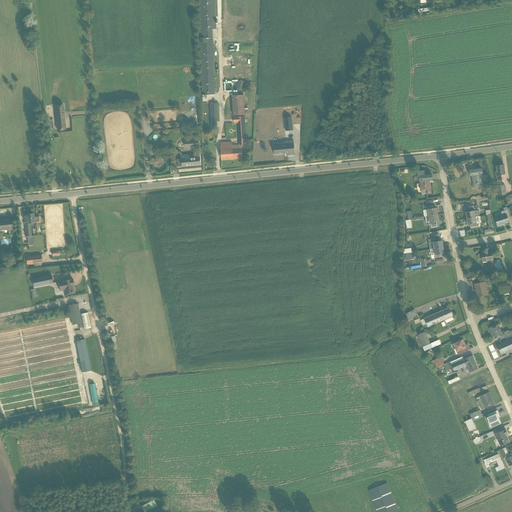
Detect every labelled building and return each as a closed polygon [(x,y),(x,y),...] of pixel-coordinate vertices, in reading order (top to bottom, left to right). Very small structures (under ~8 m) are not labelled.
[(215,95),(213,38),(217,38),(217,29),(216,29),(214,0),(198,0),(202,95),(215,95)] [(245,82),(240,80),(237,89),(240,91),(245,82)] [(243,95),(232,96),(233,116),(244,115),(243,95)] [(56,131),(66,130),(63,105),(54,106),(56,131)] [(221,160),(242,158),(242,149),(242,145),(247,145),(245,116),(237,117),(233,117),(234,124),(237,124),(238,145),(232,145),(232,142),(228,142),(228,143),(220,143),(221,160)] [(276,126),(277,133),(288,132),(288,131),(293,131),(292,125),(288,125),(287,121),(283,122),(283,125),(276,126)] [(184,141),(185,148),(199,146),(200,146),(199,140),(184,141)] [(274,154),(294,152),(293,141),(273,143),(274,154)] [(182,167),(201,165),(200,154),(181,155),(181,159),(177,159),(178,167),(182,167)] [(496,177),(497,183),(494,183),(494,186),(497,186),(498,196),(506,195),(505,185),(502,185),(501,175),(505,175),(504,165),(496,166),(497,171),(495,172),(496,177)] [(478,191),(485,190),(484,183),(482,183),(481,176),(482,175),(482,169),(469,170),(470,176),(472,176),(473,188),(477,188),(478,191)] [(430,193),(429,181),(432,180),(431,174),(424,175),(424,171),(417,172),(418,176),(419,176),(420,190),(425,190),(426,193),(430,193)] [(488,200),(487,198),(476,199),(477,206),(479,206),(479,201),(488,200)] [(424,217),(425,217),(437,215),(436,208),(434,209),(433,206),(425,207),(426,210),(423,211),(424,217)] [(497,226),(509,223),(507,218),(511,217),(507,207),(503,208),(504,211),(501,212),(502,215),(495,218),(497,226)] [(465,213),(466,219),(479,217),(478,210),(476,211),(475,208),(467,209),(468,212),(465,213)] [(24,215),(26,237),(27,237),(28,243),(29,243),(29,245),(33,245),(33,243),(34,242),(33,236),(31,236),(30,227),(31,227),(32,226),(33,226),(33,225),(33,224),(33,223),(34,223),(34,222),(39,222),(39,216),(33,217),(33,214),(24,215)] [(436,221),(438,221),(437,215),(425,217),(426,223),(428,223),(428,226),(436,224),(436,221)] [(478,224),(481,223),(480,217),(479,217),(466,219),(467,225),(470,225),(470,228),(478,226),(478,224)] [(6,231),(11,230),(10,220),(7,220),(4,220),(2,220),(2,221),(0,221),(0,236),(1,237),(1,233),(0,233),(0,232),(0,230),(6,230),(6,231)] [(429,243),(430,250),(443,247),(442,241),(439,241),(439,239),(431,240),(431,243),(429,243)] [(441,254),(444,254),(443,247),(430,250),(431,259),(442,257),(441,254)] [(490,262),(493,262),(491,252),(481,253),(481,254),(479,254),(478,255),(477,257),(478,258),(479,260),(480,260),(482,260),(482,262),(489,261),(490,262)] [(25,256),(26,265),(33,264),(34,267),(41,266),(40,263),(42,263),(41,255),(25,256)] [(422,268),(427,268),(426,259),(420,260),(420,261),(418,261),(419,268),(422,268)] [(508,278),(507,273),(504,273),(502,274),(503,278),(498,279),(500,285),(509,283),(511,282),(511,281),(511,280),(511,278),(511,277),(509,278),(510,278),(508,278)] [(31,279),(33,287),(53,283),(51,275),(31,279)] [(74,286),(72,279),(57,282),(59,291),(63,291),(64,295),(73,292),(74,290),(73,288),(72,288),(72,286),(74,286)] [(477,298),(488,295),(485,282),(474,284),(477,298)] [(68,305),(72,325),(78,324),(79,328),(82,327),(77,303),(68,305)] [(446,324),(454,320),(449,307),(424,319),(421,320),(424,329),(445,320),(446,324)] [(408,320),(417,316),(414,310),(411,311),(409,308),(406,310),(408,313),(406,314),(408,320)] [(83,329),(90,328),(87,313),(80,314),(83,329)] [(505,338),(511,336),(511,335),(511,331),(510,332),(509,330),(504,332),(504,331),(501,332),(500,328),(498,325),(501,324),(500,323),(489,328),(493,337),(494,336),(495,339),(499,337),(500,340),(505,338)] [(425,332),(416,336),(422,347),(424,351),(441,344),(439,340),(430,343),(425,332)] [(501,355),(511,349),(511,337),(511,336),(505,338),(507,341),(497,345),(501,355)] [(457,355),(470,349),(468,345),(465,346),(462,339),(452,344),(457,355)] [(76,345),(81,372),(90,370),(84,340),(74,341),(75,345),(76,345)] [(469,372),(477,369),(475,363),(475,362),(473,356),(463,360),(462,357),(444,365),(443,365),(446,371),(450,369),(450,370),(453,369),(454,371),(466,366),(469,372)] [(443,365),(444,365),(441,357),(432,361),(438,367),(443,365)] [(89,384),(92,404),(98,403),(94,384),(89,384)] [(37,412),(80,405),(79,399),(79,400),(78,393),(77,388),(49,393),(49,395),(47,396),(48,399),(35,402),(36,408),(37,412)] [(469,396),(480,392),(479,388),(468,393),(469,396)] [(5,408),(7,419),(35,414),(34,410),(28,411),(23,410),(34,408),(33,403),(24,405),(19,404),(32,402),(32,398),(30,398),(24,399),(24,394),(23,394),(14,393),(14,397),(14,398),(10,399),(5,398),(8,398),(5,397),(5,398),(4,404),(5,409),(5,408)] [(482,410),(494,404),(492,400),(492,401),(488,393),(479,397),(480,399),(477,401),(479,406),(480,406),(482,410)] [(469,414),(471,419),(481,414),(480,410),(475,412),(474,412),(469,414)] [(490,428),(499,424),(497,418),(500,417),(497,410),(487,415),(488,417),(486,418),(488,421),(487,422),(490,428)] [(468,431),(475,429),(471,418),(464,421),(468,431)] [(495,434),(500,446),(509,443),(507,438),(506,438),(505,435),(507,434),(505,429),(495,434)] [(500,451),(503,459),(511,455),(511,454),(509,455),(505,448),(503,449),(503,450),(500,451)] [(500,470),(504,468),(498,454),(483,460),(486,468),(489,467),(488,464),(496,461),(500,470)] [(387,483),(368,490),(376,511),(397,511),(398,511),(387,483)] [(144,511),(145,511),(157,506),(154,500),(142,507),(144,511)]
